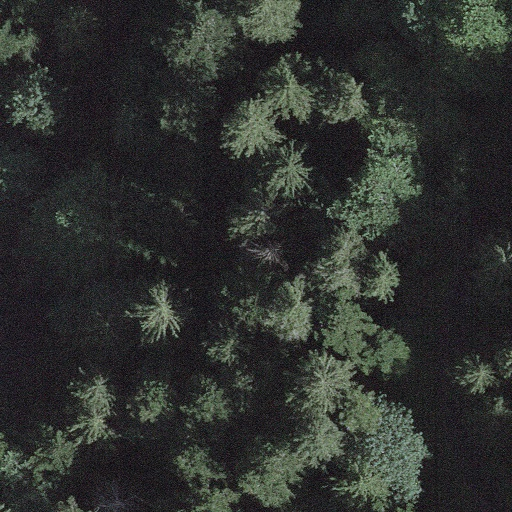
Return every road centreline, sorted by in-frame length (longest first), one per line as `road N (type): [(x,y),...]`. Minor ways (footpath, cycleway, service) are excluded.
road 1 (track): [(481,511),(415,339),(511,95)]
road 2 (track): [(166,0),(32,276),(0,307)]
